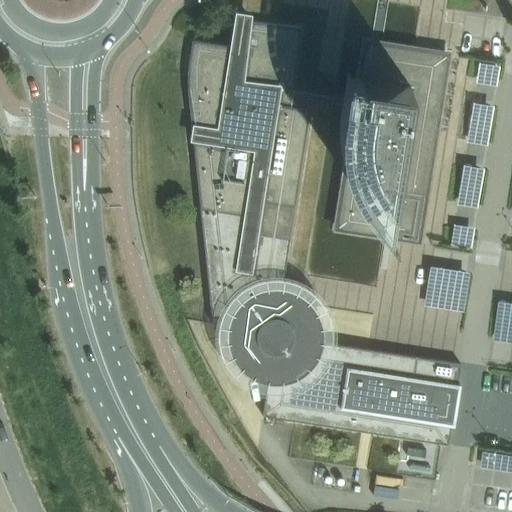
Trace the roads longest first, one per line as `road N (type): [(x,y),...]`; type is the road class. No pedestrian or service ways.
road 1 (primary): [(27,49),(61,267),(106,403)]
road 2 (primary): [(150,433),(101,315),(84,192)]
road 3 (primary): [(84,192),(99,47)]
road 4 (primary): [(84,192),(76,56)]
road 5 (primary): [(106,403),(175,511)]
